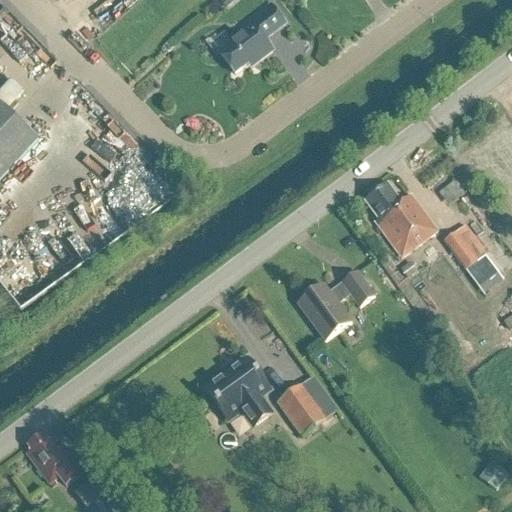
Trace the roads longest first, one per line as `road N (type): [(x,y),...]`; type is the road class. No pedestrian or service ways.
road 1 (tertiary): [(0,448),(511,64)]
road 2 (residential): [(24,0),(169,147),(200,159),(238,148),(436,0)]
